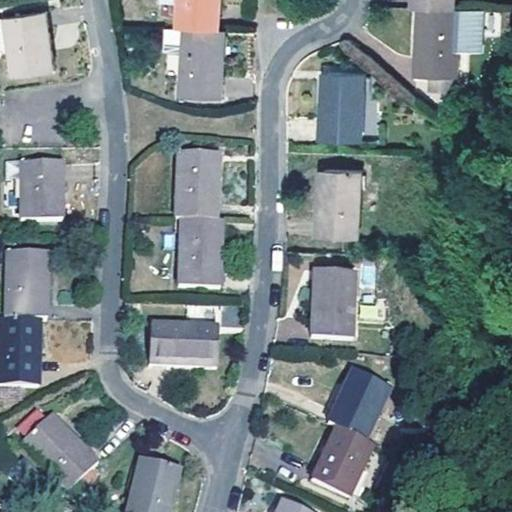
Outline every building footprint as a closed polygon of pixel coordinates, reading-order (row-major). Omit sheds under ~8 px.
[(176,0),(177,22),(183,23),(217,24),(218,24),(219,0),(176,0)] [(452,6),(424,5),(423,35),(417,34),(416,72),(457,74),(458,49),(460,7),(452,6)] [(40,7),(0,14),(0,15),(10,72),(50,65),(40,7)] [(482,8),(460,7),(458,49),(480,50),(482,8)] [(165,44),(182,44),(183,23),(177,22),(166,22),(165,44)] [(217,55),(218,24),(217,24),(183,23),(182,44),(181,90),(222,91),(223,54),(217,55)] [(362,137),(364,71),(329,69),(327,98),(322,98),(320,135),(362,137)] [(181,213),(218,215),(219,178),(213,178),(215,148),(178,147),(175,213),(181,213)] [(213,178),(219,178),(221,148),(215,148),(213,178)] [(0,174),(19,176),(19,157),(0,155),(0,174)] [(61,214),(62,156),(19,157),(19,176),(20,212),(61,214)] [(359,237),(361,167),(325,165),(323,197),(318,196),(317,235),(359,237)] [(216,246),(218,215),(181,213),(179,281),(220,284),(222,246),(216,246)] [(5,244),(2,311),(31,312),(38,313),(45,313),(46,275),(40,274),(41,245),(5,244)] [(355,334),(356,268),(321,266),(319,296),(314,295),(313,332),(355,334)] [(2,311),(0,311),(0,378),(36,379),(37,342),(30,342),(31,312),(2,311)] [(38,313),(31,312),(30,342),(37,342),(38,313)] [(148,358),(215,363),(217,327),(187,326),(188,319),(150,317),(148,358)] [(353,366),(330,417),(335,419),(366,434),(389,382),(353,366)] [(48,408),(44,412),(64,434),(68,431),(48,408)] [(64,434),(44,412),(18,438),(64,487),(95,458),(68,431),(64,434)] [(366,434),(335,419),(311,472),(350,489),(372,437),(366,434)] [(136,453),(130,480),(136,482),(142,454),(136,453)] [(163,511),(176,463),(142,454),(136,482),(130,480),(122,511),(163,511)] [(282,492),(272,511),(317,511),(319,509),(282,492)]
